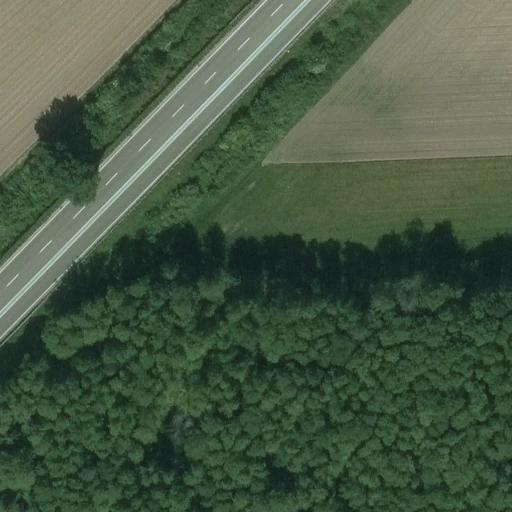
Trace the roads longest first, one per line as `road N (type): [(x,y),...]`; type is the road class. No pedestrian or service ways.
road 1 (trunk): [(0,316),(310,0)]
road 2 (trunk): [(278,0),(0,285)]
